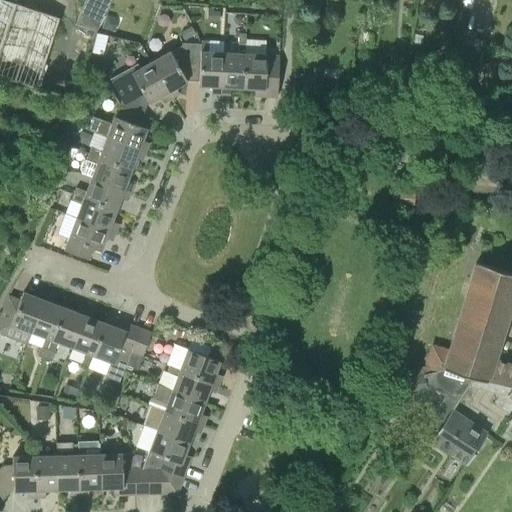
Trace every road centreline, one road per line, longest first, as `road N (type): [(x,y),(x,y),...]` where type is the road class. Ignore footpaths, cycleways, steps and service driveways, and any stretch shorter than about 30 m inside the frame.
road 1 (residential): [(199,511),(255,351),(244,336),(135,291)]
road 2 (residential): [(135,291),(189,148),(215,132),(283,135),(285,90)]
